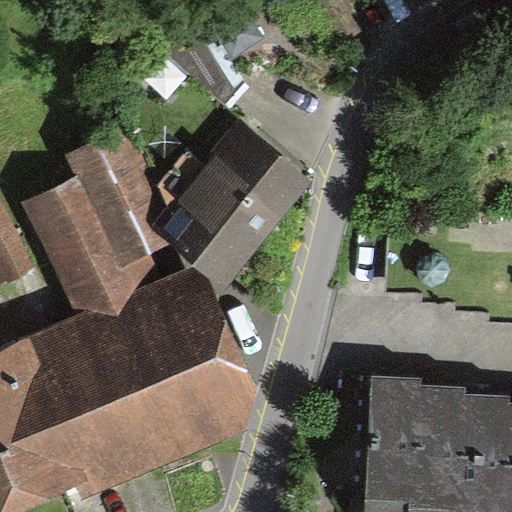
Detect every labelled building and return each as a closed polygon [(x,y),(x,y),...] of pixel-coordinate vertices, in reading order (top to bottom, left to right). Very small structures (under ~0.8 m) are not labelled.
[(214,289),(221,294),(310,183),(240,128),(151,239),(191,271),(214,289)] [(83,177),(26,204),(80,320),(145,293),(136,272),(156,263),(150,239),(166,222),(122,131),(73,154),(83,177)] [(0,197),(0,283),(34,267),(0,197)] [(191,271),(0,352),(0,511),(4,511),(74,483),(81,499),(243,430),(256,391),(214,289),(191,271)] [(365,511),(409,511),(420,385),(421,378),(373,376),(365,511)] [(468,387),(420,385),(409,511),(456,511),(467,395),(468,387)] [(511,397),(467,395),(456,511),(501,511),(510,403),(511,397)] [(511,511),(511,403),(510,403),(501,511),(511,511)]
